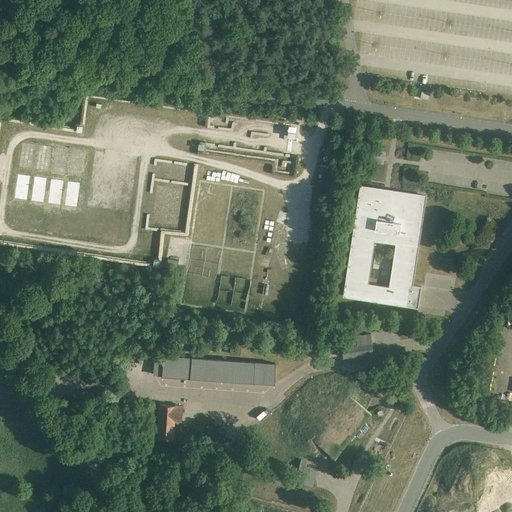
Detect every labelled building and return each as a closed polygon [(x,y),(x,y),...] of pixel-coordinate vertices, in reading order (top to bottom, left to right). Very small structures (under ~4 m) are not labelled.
[(420,98),(429,100),(430,93),(421,91),(420,98)] [(361,186),(344,295),(398,304),(397,305),(418,308),(421,286),(411,285),(425,196),(403,192),(402,194),(389,196),(382,195),(383,189),(361,186)] [(356,337),(347,338),(341,338),(343,357),(373,353),(371,333),(356,335),(356,337)] [(164,355),(164,356),(155,356),(154,374),(162,375),(162,376),(275,384),(276,363),(251,362),(251,361),(250,361),(244,361),(244,360),(243,360),(242,361),(235,360),(234,360),(227,360),(227,359),(226,359),(226,360),(220,359),(219,359),(218,359),(212,359),(212,358),(211,358),(211,359),(204,358),(204,357),(203,357),(203,358),(197,358),(197,357),(196,357),(196,358),(164,355)] [(372,415),(366,410),(350,397),(314,442),(335,459),(372,415)] [(160,404),(158,438),(173,439),(174,420),(182,421),(183,405),(160,404)] [(306,466),(307,462),(301,460),(293,486),(299,488),(301,482),(313,485),(317,470),(306,466)] [(273,478),(287,482),(290,472),(276,468),(273,478)]
